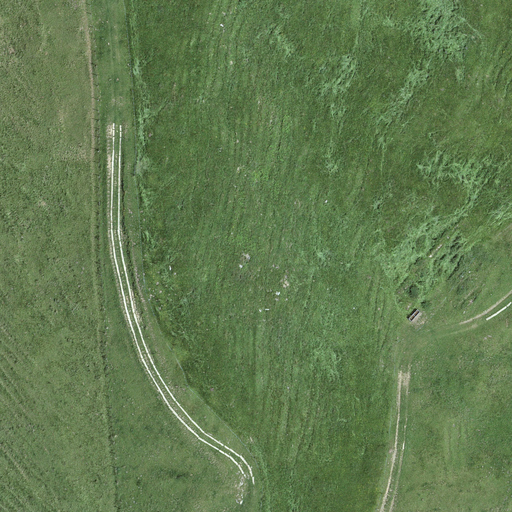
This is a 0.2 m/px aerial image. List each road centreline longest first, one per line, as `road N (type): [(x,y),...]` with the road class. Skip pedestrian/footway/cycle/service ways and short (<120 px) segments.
road 1 (track): [(235,511),(243,491),(218,450),(163,414),(116,302),(99,0)]
road 2 (track): [(511,293),(466,326),(414,347),(398,376),(388,484),(375,511)]
